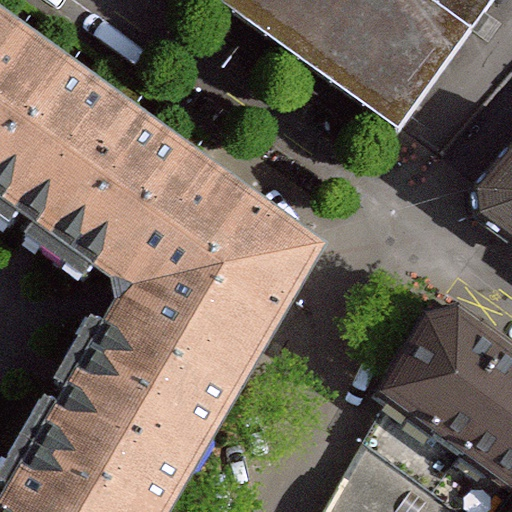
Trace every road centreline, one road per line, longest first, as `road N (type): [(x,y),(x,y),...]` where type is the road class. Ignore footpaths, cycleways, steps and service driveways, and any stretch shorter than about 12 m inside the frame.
road 1 (residential): [(410,227),(95,0)]
road 2 (residential): [(410,227),(219,511)]
road 3 (residential): [(511,103),(410,227)]
road 4 (residential): [(511,297),(410,227)]
